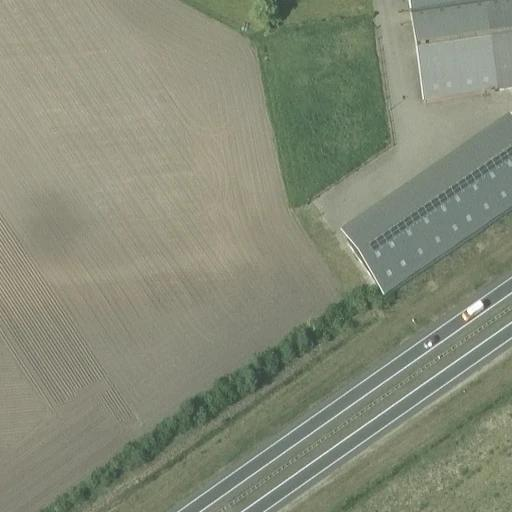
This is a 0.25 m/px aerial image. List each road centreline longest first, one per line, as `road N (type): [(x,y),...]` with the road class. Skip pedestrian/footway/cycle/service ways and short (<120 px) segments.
road 1 (trunk): [(511,288),(192,511)]
road 2 (trunk): [(260,511),(511,335)]
